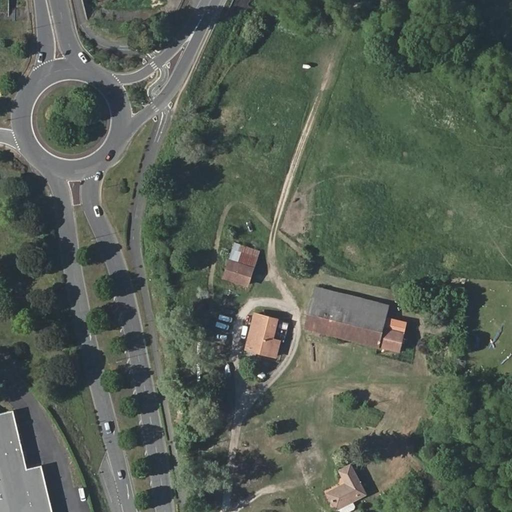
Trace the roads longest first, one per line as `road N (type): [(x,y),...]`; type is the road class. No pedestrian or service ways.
road 1 (secondary): [(51,165),(130,511)]
road 2 (secondary): [(165,511),(126,294),(92,202),(90,166)]
road 3 (secondary): [(117,139),(160,103),(199,22)]
